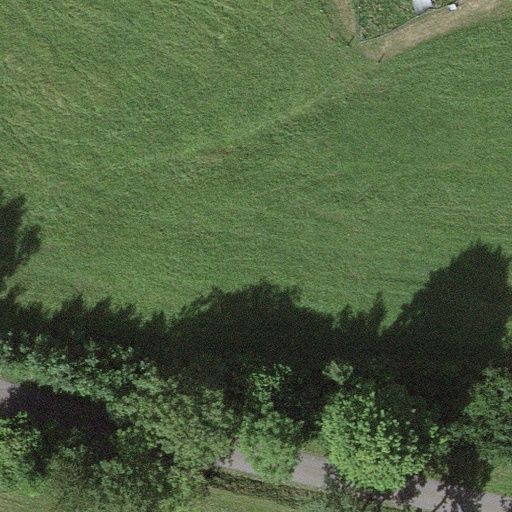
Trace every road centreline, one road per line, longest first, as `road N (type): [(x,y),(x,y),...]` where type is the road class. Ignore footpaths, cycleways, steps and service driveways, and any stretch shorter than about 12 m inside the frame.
road 1 (track): [(0,217),(119,179),(511,6)]
road 2 (residential): [(467,511),(0,399)]
